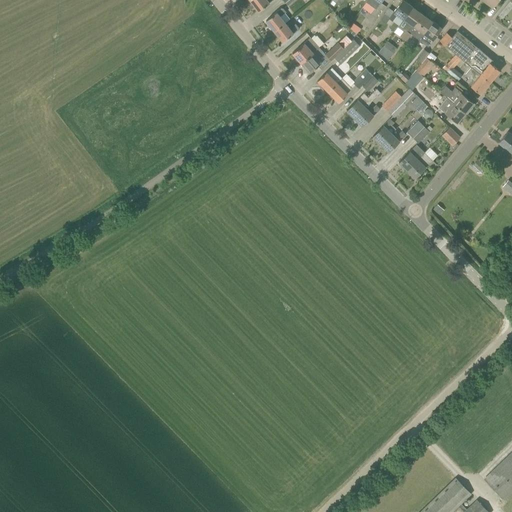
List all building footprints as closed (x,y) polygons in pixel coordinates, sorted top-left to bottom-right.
[(250,0),(258,11),(272,0),(250,0)] [(366,0),(366,2),(374,8),(376,9),(382,0),(366,0)] [(412,7),(403,0),(401,0),(389,18),(393,21),(398,14),(404,19),(412,7)] [(266,20),(274,31),(285,22),(280,16),(286,11),(283,7),(266,20)] [(409,32),(422,14),(412,7),(404,19),(398,27),(403,31),(405,29),(409,32)] [(419,39),(432,21),(422,14),(409,32),(404,39),(408,42),(413,35),(419,39)] [(378,18),(371,30),(379,35),(387,24),(378,18)] [(314,35),(325,29),(320,21),(310,28),(314,35)] [(442,28),(432,21),(419,39),(428,46),(442,28)] [(290,29),(285,22),(274,31),(283,41),(300,28),(296,24),(290,29)] [(350,27),(357,32),(360,28),(353,23),(350,27)] [(400,36),(404,39),(409,32),(405,29),(403,31),(400,36)] [(490,82),(500,70),(487,60),(489,57),(476,46),(475,47),(472,45),(473,44),(472,43),(470,45),(455,33),(452,37),(447,33),(440,41),(455,53),(461,59),(471,67),(490,82)] [(319,45),(323,42),(315,34),(311,38),(319,45)] [(310,37),(292,53),(301,63),(319,47),(310,37)] [(341,64),(360,46),(354,39),(335,58),(341,64)] [(334,57),(347,44),(343,40),(342,41),(341,41),(330,53),(334,57)] [(394,53),(384,46),(379,53),(388,60),(394,53)] [(319,47),(301,63),(310,73),(328,57),(319,47)] [(461,59),(455,53),(442,69),(457,81),(462,75),(454,68),(461,59)] [(422,75),(427,69),(421,64),(416,70),(422,75)] [(317,81),(328,91),(341,77),(336,72),(337,72),(332,67),(327,72),(326,71),(317,81)] [(464,75),(468,78),(466,80),(471,85),(471,86),(480,94),(490,82),(471,67),(464,75)] [(365,68),(352,82),(359,89),(372,74),(365,68)] [(411,89),(423,76),(422,75),(416,70),(405,83),(410,88),(411,89)] [(378,81),(373,75),(362,86),(368,91),(378,81)] [(348,83),(348,84),(341,77),(328,91),(339,102),(348,93),(353,88),(348,83)] [(469,107),(473,102),(462,93),(463,91),(456,86),(455,87),(447,97),(465,112),(467,113),(471,108),(469,107)] [(346,110),(355,118),(366,107),(380,92),(376,88),(368,96),(364,92),(346,110)] [(410,88),(401,96),(388,111),(395,117),(417,95),(410,88)] [(382,105),(388,111),(401,96),(396,90),(382,105)] [(419,99),(434,109),(439,102),(424,91),(419,99)] [(457,122),(465,112),(447,97),(438,107),(457,122)] [(370,111),(366,107),(355,118),(363,126),(380,108),(376,104),(370,111)] [(381,144),(392,133),(396,128),(392,124),(394,122),(390,118),(373,136),(381,144)] [(413,138),(424,126),(417,120),(406,131),(413,138)] [(424,126),(413,138),(418,143),(429,131),(424,126)] [(453,145),(456,142),(460,137),(449,127),(442,135),(453,145)] [(406,134),(403,131),(396,137),(392,133),(381,144),(389,152),(406,134)] [(505,147),(504,149),(511,155),(511,134),(508,131),(499,142),(505,147)] [(399,162),(407,170),(424,152),(416,144),(399,162)] [(415,178),(429,164),(432,168),(436,164),(424,152),(407,170),(415,178)] [(511,193),(511,183),(508,180),(503,186),(511,193)] [(511,452),(484,479),(504,500),(511,491),(511,452)] [(451,511),(461,503),(471,494),(455,478),(420,511),(451,511)] [(488,511),(477,500),(467,510),(461,503),(451,511),(488,511)]
